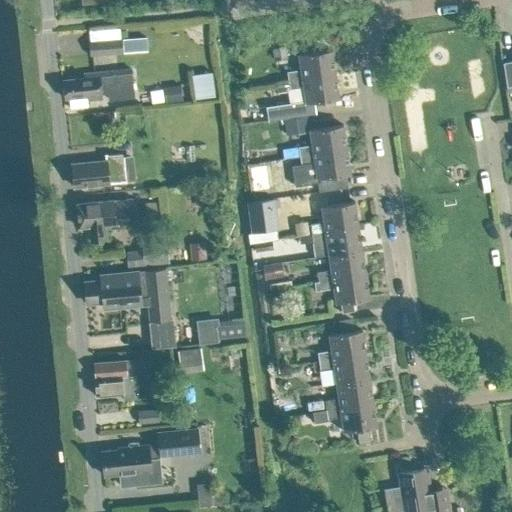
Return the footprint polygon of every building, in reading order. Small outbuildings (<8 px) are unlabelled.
[(90,27),(90,35),(120,35),(120,26),(90,27)] [(90,55),(124,52),(121,37),(89,39),(90,55)] [(274,61),(286,59),(284,46),(272,48),(274,61)] [(287,80),(334,73),(331,48),(298,53),(300,70),(297,71),(296,69),(286,70),(287,80)] [(506,86),(511,84),(511,59),(503,61),(506,86)] [(133,96),(130,68),(83,73),(84,77),(63,79),(65,98),(68,97),(69,107),(87,105),(86,99),(102,98),(100,87),(107,87),(108,98),(133,96)] [(211,71),(191,74),(195,97),(214,95),(211,71)] [(334,73),(287,80),(289,89),(299,88),(299,85),(302,85),(305,102),(338,97),(334,73)] [(180,84),(163,86),(165,102),(182,100),(180,84)] [(261,120),(297,115),(295,102),(259,108),(261,120)] [(284,120),(286,136),(309,133),(306,116),(284,120)] [(299,155),(346,148),(342,123),(309,129),(312,146),(308,146),(308,144),(297,146),(299,155)] [(193,144),(184,145),(185,160),(194,159),(193,144)] [(348,186),(346,173),(349,172),(346,148),(299,155),(300,164),(291,166),(294,185),(317,182),(318,190),(348,186)] [(123,160),(122,152),(106,154),(105,153),(105,159),(71,162),(74,186),(109,182),(109,181),(124,179),(124,177),(135,176),(133,159),(123,160)] [(272,160),(249,164),(253,188),(276,184),(272,160)] [(251,232),(278,228),(274,197),(247,201),(251,232)] [(133,212),(132,198),(112,200),(112,199),(76,203),(79,226),(88,226),(89,240),(105,238),(104,224),(114,223),(113,214),(133,212)] [(310,232),(357,224),(354,200),(320,205),(323,222),(319,223),(319,221),(309,222),(310,232)] [(328,253),(361,249),(357,224),(310,232),(314,255),(328,253)] [(127,266),(169,261),(167,239),(142,242),(142,249),(126,251),(127,266)] [(189,242),(191,259),(205,258),(204,241),(189,242)] [(318,280),(364,273),(361,249),(328,253),(330,270),(327,271),(326,269),(316,270),(318,280)] [(281,261),(262,264),(264,278),(283,275),(281,261)] [(170,317),(165,267),(121,272),(121,277),(84,281),(86,302),(101,301),(102,309),(148,304),(150,319),(170,317)] [(335,302),(368,297),(364,273),(318,280),(313,280),(314,290),(329,287),(329,285),(332,285),(335,302)] [(245,335),(243,316),(217,319),(217,316),(195,319),(198,343),(218,341),(217,338),(245,335)] [(318,360),(365,353),(361,328),(328,333),(331,351),(327,351),(327,349),(316,351),(318,360)] [(200,346),(179,348),(181,369),(203,367),(200,346)] [(335,382),(368,377),(365,353),(318,360),(319,369),(330,368),(329,366),(333,365),(335,382)] [(139,374),(137,359),(125,360),(125,359),(93,362),(95,378),(94,378),(95,395),(122,392),(123,398),(137,396),(136,386),(146,385),(146,377),(136,378),(135,374),(139,374)] [(325,408),(372,401),(368,377),(335,382),(338,399),(334,399),(334,397),(324,399),(325,408)] [(308,409),(323,407),(322,399),(306,401),(308,409)] [(372,401),(325,408),(311,410),(313,422),(327,419),(327,417),(337,416),(337,414),(340,413),(343,430),(356,428),(368,426),(376,425),(372,401)] [(138,423),(158,421),(157,407),(137,409),(138,423)] [(368,426),(356,428),(358,442),(370,440),(368,426)] [(161,455),(198,451),(196,427),(156,431),(159,455),(161,455)] [(117,448),(101,450),(103,474),(119,472),(120,474),(121,485),(151,482),(150,468),(149,456),(148,445),(147,443),(117,446),(117,448)] [(429,490),(425,467),(397,471),(400,486),(383,489),(386,511),(397,511),(419,508),(419,511),(449,511),(445,487),(429,490)] [(216,500),(216,479),(197,480),(197,500),(216,500)]
